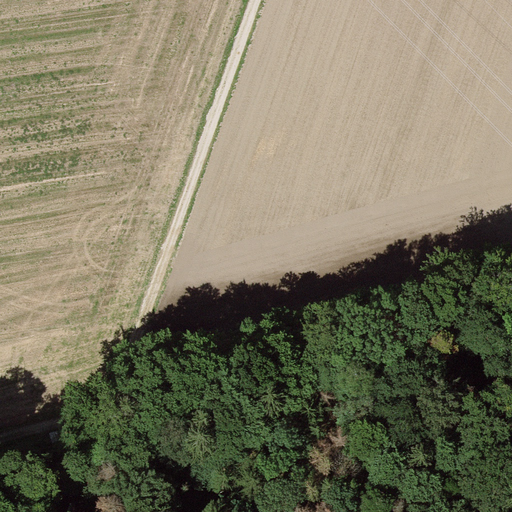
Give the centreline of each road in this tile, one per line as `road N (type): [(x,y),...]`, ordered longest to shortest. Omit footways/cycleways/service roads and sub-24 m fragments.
road 1 (track): [(111,400),(136,353),(257,0)]
road 2 (track): [(511,278),(111,400)]
road 3 (track): [(66,511),(111,400)]
